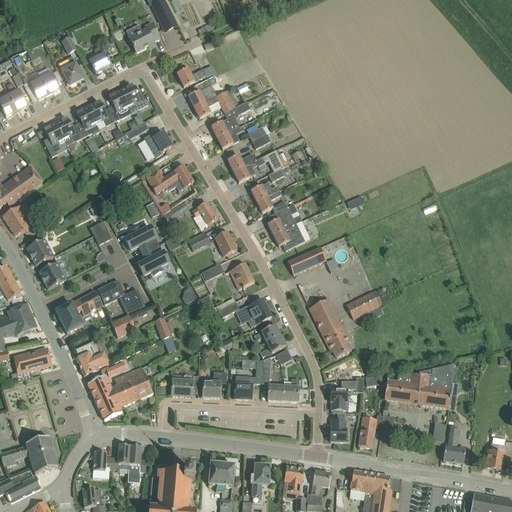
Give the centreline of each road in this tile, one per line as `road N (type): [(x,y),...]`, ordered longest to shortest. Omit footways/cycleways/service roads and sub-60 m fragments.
road 1 (residential): [(317,413),(317,381),(302,340),(227,201),(141,69)]
road 2 (tertiary): [(317,457),(511,489)]
road 3 (residential): [(317,413),(167,407),(164,437)]
road 4 (residential): [(141,69),(0,140)]
road 5 (tertiary): [(164,437),(317,457)]
road 6 (unclassified): [(90,435),(39,306)]
